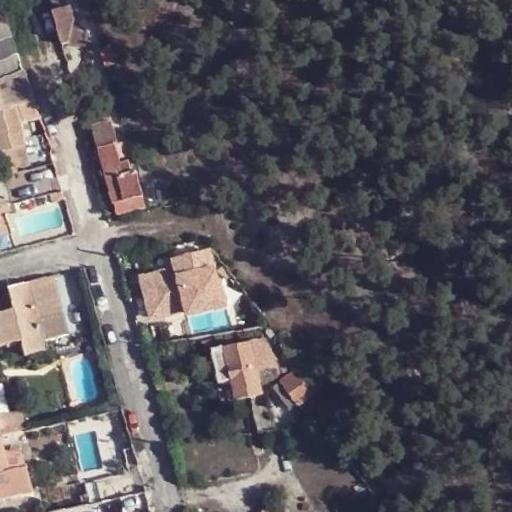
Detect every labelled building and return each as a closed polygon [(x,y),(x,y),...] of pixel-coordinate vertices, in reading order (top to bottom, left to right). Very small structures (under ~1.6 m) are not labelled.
[(70,6),(53,11),(62,43),(68,42),(73,21),(70,6)] [(3,8),(0,9),(0,110),(4,110),(15,107),(35,100),(24,70),(18,72),(5,41),(13,38),(3,8)] [(15,107),(4,110),(0,110),(0,152),(26,145),(19,119),(15,107)] [(93,121),(99,144),(114,140),(117,140),(111,117),(93,121)] [(114,140),(99,144),(113,200),(143,190),(138,168),(132,167),(129,156),(120,157),(114,140)] [(13,168),(29,163),(26,145),(0,152),(0,170),(2,176),(15,173),(13,168)] [(143,190),(113,200),(116,211),(146,201),(143,190)] [(185,293),(218,285),(211,253),(178,260),(180,272),(185,293)] [(230,279),(235,275),(227,266),(223,269),(230,279)] [(185,293),(180,272),(146,280),(155,319),(190,311),(188,304),(185,293)] [(45,344),(70,338),(55,278),(31,284),(45,344)] [(31,284),(14,288),(16,297),(18,304),(21,319),(18,321),(22,336),(27,356),(47,351),(45,344),(31,284)] [(221,297),(218,285),(185,293),(188,304),(221,297)] [(255,303),(248,294),(244,298),(251,306),(255,303)] [(21,319),(18,304),(0,308),(0,341),(22,336),(18,321),(21,319)] [(273,329),(266,318),(257,320),(263,331),(273,329)] [(253,344),(259,372),(280,368),(273,338),(253,344)] [(240,403),(255,400),(265,398),(259,372),(253,344),(229,349),(236,383),(240,403)] [(229,349),(214,351),(222,385),(236,383),(229,349)] [(115,373),(112,359),(99,362),(95,364),(99,377),(115,373)] [(301,406),(315,396),(299,373),(284,382),(301,406)] [(279,385),(284,382),(280,374),(274,377),(279,385)] [(226,405),(240,403),(236,383),(222,385),(226,405)] [(324,407),(332,405),(325,396),(321,391),(315,396),(324,407)] [(125,412),(121,395),(108,399),(112,414),(125,412)] [(277,428),(270,397),(265,398),(255,400),(262,431),(277,428)] [(17,435),(26,432),(26,425),(15,427),(17,435)] [(359,443),(348,430),(333,439),(344,453),(359,443)] [(0,438),(0,502),(15,500),(10,473),(1,438),(0,438)] [(44,464),(10,473),(15,500),(50,492),(44,464)] [(410,511),(395,492),(382,502),(388,511),(410,511)]
